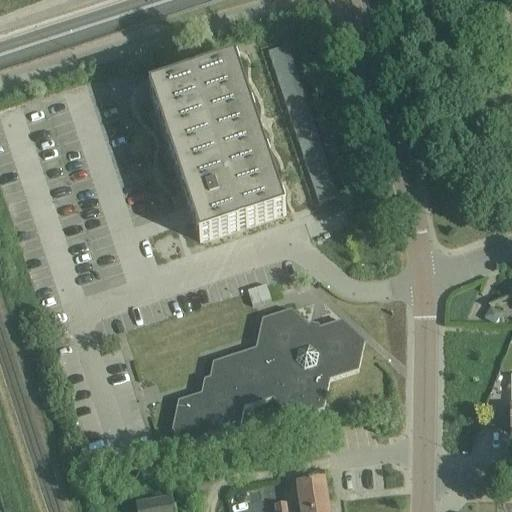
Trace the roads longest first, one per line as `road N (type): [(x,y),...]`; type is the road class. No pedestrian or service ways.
road 1 (residential): [(346,5),(399,168),(422,282)]
road 2 (residential): [(422,282),(424,479)]
road 3 (secondary): [(0,57),(178,0)]
road 4 (track): [(309,465),(212,483),(206,511)]
